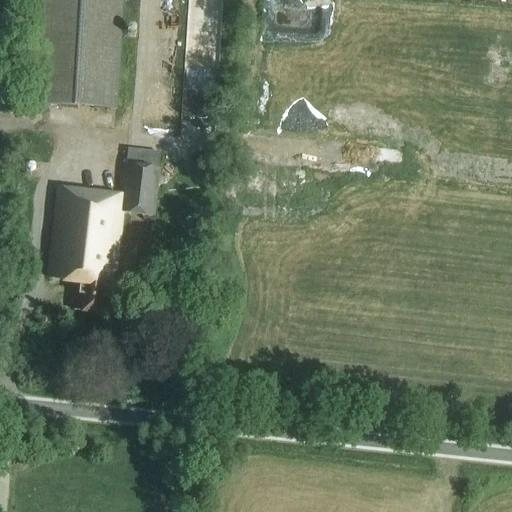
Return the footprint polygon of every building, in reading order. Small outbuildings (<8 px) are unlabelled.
[(37,0),(31,106),(117,112),(123,0),(37,0)] [(123,197),(123,199),(57,191),(47,279),(75,282),(74,293),(75,293),(73,312),(107,316),(109,295),(111,292),(122,216),(154,219),(159,171),(160,155),(128,151),(126,167),(124,167),(121,197),(123,197)] [(298,210),(300,179),(238,174),(235,205),(298,210)] [(20,248),(22,227),(10,226),(8,246),(20,248)] [(133,291),(137,264),(123,263),(121,273),(119,290),(133,291)]
